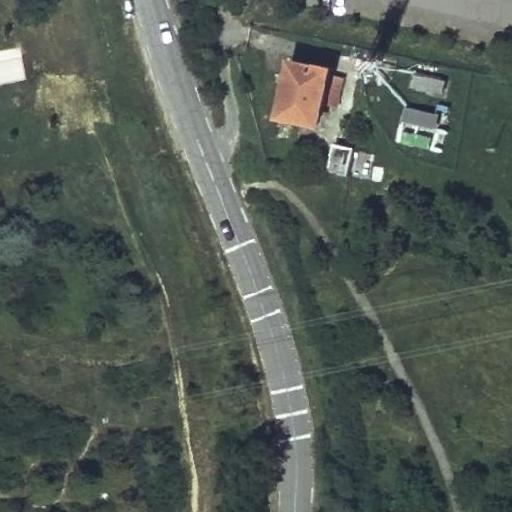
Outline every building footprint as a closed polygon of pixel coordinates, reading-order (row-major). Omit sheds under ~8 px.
[(313,125),(324,73),(290,65),(278,117),(313,125)] [(342,77),(324,73),(319,101),(336,105),(342,77)] [(444,80),(412,73),(410,86),(442,92),(444,80)] [(437,110),(403,103),(400,119),(433,126),(437,110)] [(343,174),(348,147),(331,144),(327,171),(343,174)]
